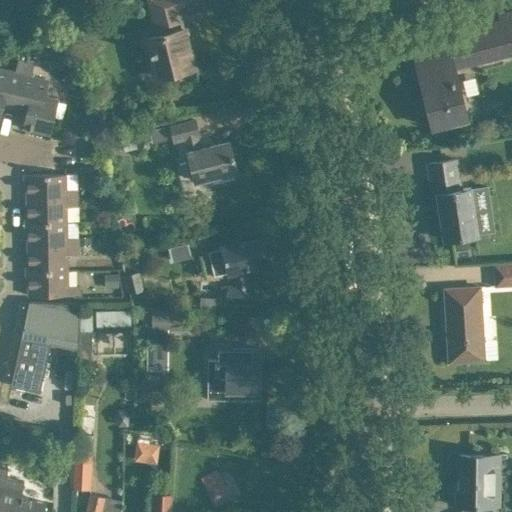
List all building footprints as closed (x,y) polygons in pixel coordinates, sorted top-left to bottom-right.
[(202,0),(147,0),(153,19),(157,34),(147,37),(151,54),(152,54),(158,75),(195,66),(185,27),(179,29),(176,15),(204,5),(202,0)] [(432,126),(451,121),(469,117),(456,67),(483,60),(473,22),(441,30),(445,44),(413,52),(432,126)] [(0,116),(4,98),(16,101),(26,61),(18,59),(15,72),(0,68),(0,116)] [(26,61),(16,101),(28,104),(23,126),(50,133),(58,99),(44,95),(48,80),(30,75),(33,65),(26,63),(26,61)] [(195,119),(175,124),(170,125),(174,139),(185,137),(188,151),(195,180),(237,169),(229,141),(200,148),(196,134),(198,133),(195,119)] [(134,135),(121,138),(124,150),(136,147),(134,135)] [(456,158),(447,159),(428,162),(433,200),(438,200),(444,239),(464,236),(478,233),(471,186),(460,188),(456,158)] [(27,182),(27,198),(77,197),(77,189),(65,189),(65,173),(28,173),(28,182),(27,182)] [(94,184),(90,189),(90,195),(102,194),(101,183),(94,184)] [(27,198),(28,222),(66,221),(66,206),(77,206),(77,197),(27,198)] [(28,222),(28,246),(78,245),(77,237),(66,237),(66,221),(28,222)] [(89,235),(80,235),(80,244),(89,244),(89,235)] [(215,275),(228,272),(233,271),(237,286),(227,284),(225,301),(251,304),(253,288),(249,287),(244,268),(268,262),(261,236),(222,246),(209,249),(215,275)] [(28,246),(28,270),(67,269),(66,254),(78,254),(78,245),(28,246)] [(495,285),(511,284),(511,262),(494,264),(495,285)] [(67,285),(67,269),(28,270),(29,295),(49,294),(78,294),(78,285),(67,285)] [(139,271),(124,275),(128,293),(143,289),(139,271)] [(118,272),(105,273),(106,286),(118,286),(118,272)] [(479,286),(465,287),(445,288),(449,360),(483,358),(479,286)] [(80,303),(29,300),(11,384),(40,391),(51,342),(78,348),(80,303)] [(96,310),(96,326),(131,325),(130,310),(96,310)] [(148,325),(147,369),(168,370),(169,328),(182,329),(183,311),(152,310),(152,325),(148,325)] [(80,331),(80,367),(92,367),(92,332),(80,331)] [(207,359),(207,398),(228,399),(228,391),(259,391),(260,348),(229,347),(229,343),(216,343),(216,359),(207,359)] [(165,407),(165,391),(145,392),(145,408),(165,407)] [(138,432),(137,439),(149,441),(150,434),(138,432)] [(75,452),(73,488),(90,489),(92,453),(93,453),(94,434),(81,434),(80,453),(75,452)] [(491,511),(492,474),(493,454),(458,454),(458,485),(450,485),(449,503),(484,504),(483,511),(491,511)] [(0,511),(43,511),(46,502),(20,496),(24,481),(6,477),(8,468),(0,466),(0,511)] [(220,476),(205,484),(216,504),(230,497),(220,476)] [(152,511),(170,511),(172,494),(154,492),(152,511)] [(119,511),(121,505),(123,500),(91,493),(86,511),(119,511)]
